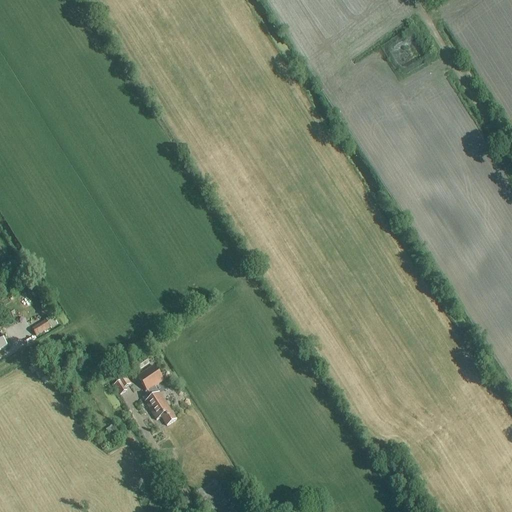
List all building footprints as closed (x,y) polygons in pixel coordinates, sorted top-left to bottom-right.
[(36,337),(49,329),(45,323),(32,331),(36,337)] [(145,356),(149,364),(159,359),(155,351),(145,356)] [(149,363),(144,357),(136,363),(140,369),(149,363)] [(177,421),(160,395),(159,395),(155,388),(164,382),(156,369),(139,380),(147,393),(148,393),(152,399),(145,404),(156,422),(162,418),(168,427),(177,421)] [(112,383),(120,395),(126,391),(124,388),(130,384),(124,375),(112,383)] [(100,398),(106,394),(102,389),(96,393),(100,398)] [(112,427),(103,433),(106,438),(115,431),(112,427)] [(223,490),(228,489),(225,479),(210,485),(216,501),(226,497),(223,490)]
